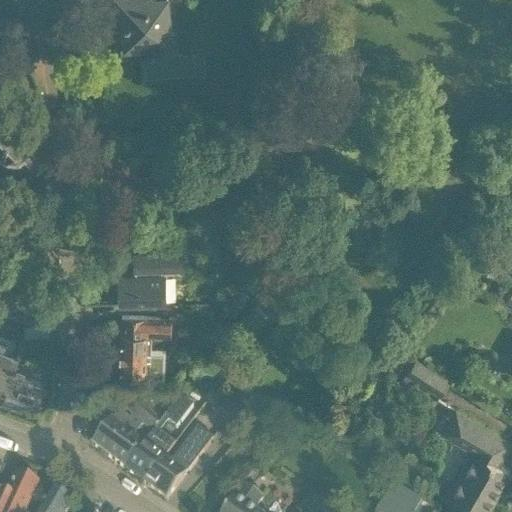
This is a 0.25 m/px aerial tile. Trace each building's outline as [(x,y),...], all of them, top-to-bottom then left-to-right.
[(104,0),(106,11),(113,10),(117,56),(137,54),(160,52),(159,44),(171,43),(168,0),(104,0)] [(30,149),(27,136),(8,116),(0,115),(0,152),(5,157),(18,159),(17,161),(30,176),(45,162),(31,147),(30,149)] [(22,260),(28,260),(48,259),(46,237),(20,238),(22,260)] [(495,276),(510,254),(490,241),(486,238),(457,270),(471,279),(479,266),(495,276)] [(221,240),(219,256),(251,261),(253,245),(221,240)] [(128,276),(120,276),(121,303),(165,301),(164,275),(162,275),(162,269),(184,269),(183,250),(133,252),(134,270),(135,270),(135,276),(128,276)] [(256,267),(242,284),(252,292),(266,275),(256,267)] [(284,271),(259,302),(273,313),(298,282),(284,271)] [(0,312),(2,313),(24,312),(24,304),(49,303),(49,289),(29,290),(0,291),(0,312)] [(25,324),(30,324),(50,323),(49,303),(24,304),(24,312),(25,324)] [(119,377),(119,379),(145,380),(145,378),(149,378),(149,384),(162,385),(163,353),(151,353),(151,341),(152,334),(171,335),(171,317),(122,315),(121,332),(120,332),(120,333),(121,333),(120,351),(120,359),(119,377)] [(382,369),(398,352),(388,342),(372,360),(382,369)] [(0,398),(2,400),(13,372),(18,359),(0,352),(0,398)] [(440,396),(451,380),(416,357),(400,381),(414,390),(419,383),(440,396)] [(34,412),(44,384),(13,372),(2,400),(34,412)] [(143,445),(125,471),(138,480),(142,483),(152,470),(154,472),(162,460),(163,461),(164,459),(164,460),(170,452),(174,446),(173,445),(159,435),(167,424),(176,431),(193,409),(190,407),(189,407),(180,400),(180,399),(179,399),(161,424),(152,435),(144,445),(143,445)] [(142,426),(143,425),(142,424),(149,414),(133,402),(124,414),(130,418),(126,425),(123,421),(118,427),(110,421),(91,446),(125,471),(143,446),(132,438),(141,426),(142,426)] [(455,407),(441,432),(455,440),(457,437),(471,445),(469,449),(474,452),(456,483),(463,488),(453,504),(461,509),(461,511),(463,511),(465,511),(466,511),(467,511),(485,511),(510,470),(498,463),(491,459),(504,437),(494,431),(455,407)] [(228,447),(251,424),(239,413),(217,436),(228,447)] [(152,470),(142,483),(146,486),(167,501),(186,476),(213,441),(198,429),(170,464),(164,460),(164,459),(163,461),(162,460),(154,472),(152,470)] [(307,433),(299,444),(311,452),(318,442),(307,433)] [(8,496),(0,492),(0,511),(25,511),(38,485),(18,476),(8,496)] [(373,485),(367,496),(379,502),(385,491),(373,485)] [(226,511),(301,511),(295,507),(291,511),(253,511),(262,499),(244,487),(226,511)] [(397,489),(381,511),(416,511),(422,504),(397,489)] [(67,511),(72,504),(52,491),(38,511),(67,511)]
